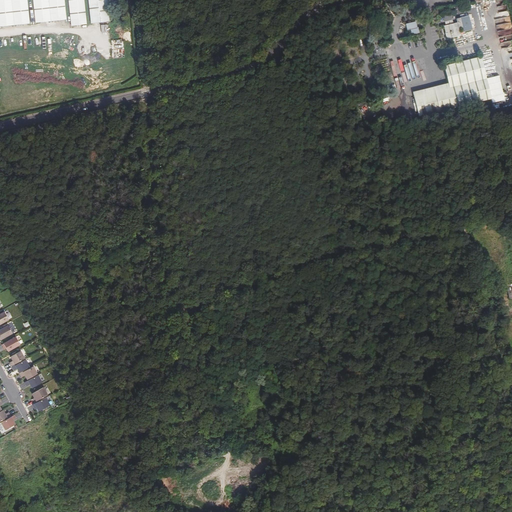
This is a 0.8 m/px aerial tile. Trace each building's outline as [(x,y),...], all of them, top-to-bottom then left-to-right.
[(26,0),(0,0),(0,27),(6,27),(29,24),(26,0)] [(64,0),(33,0),(36,23),(66,21),(64,0)] [(68,0),(71,27),(87,26),(84,0),(68,0)] [(106,0),(89,0),(91,25),(109,24),(109,21),(108,9),(106,0)] [(467,30),(464,17),(460,18),(461,22),(453,24),(452,20),(450,21),(454,34),(459,33),(458,29),(462,28),(463,31),(467,30)] [(454,34),(450,21),(444,22),(445,26),(448,25),(451,35),(454,34)] [(416,29),(414,23),(405,25),(407,31),(411,30),(412,35),(419,33),(417,29),(416,29)] [(414,98),(418,116),(491,99),(481,58),(444,66),(449,89),(414,98)] [(5,314),(0,316),(0,326),(10,322),(5,314)] [(13,335),(9,327),(0,332),(0,339),(1,342),(13,335)] [(17,339),(3,347),(5,350),(6,349),(7,351),(9,353),(21,347),(17,339)] [(20,352),(10,358),(12,362),(9,364),(11,367),(13,366),(19,363),(24,359),(20,352)] [(19,364),(11,368),(13,371),(16,370),(19,374),(26,369),(29,368),(25,360),(19,364)] [(27,370),(19,375),(21,378),(24,376),(27,381),(35,376),(37,375),(33,367),(27,370)] [(27,382),(24,383),(26,387),(29,385),(32,389),(42,383),(38,376),(35,377),(27,382)] [(43,388),(32,395),(34,399),(32,400),(34,404),(41,399),(47,396),(43,388)] [(34,405),(32,406),(34,409),(36,408),(37,409),(39,412),(50,406),(45,398),(42,400),(34,405)] [(0,412),(0,422),(3,421),(10,416),(8,413),(5,415),(3,411),(2,411),(0,412)] [(16,419),(14,416),(11,418),(4,422),(1,423),(5,431),(15,425),(13,421),(16,419)]
